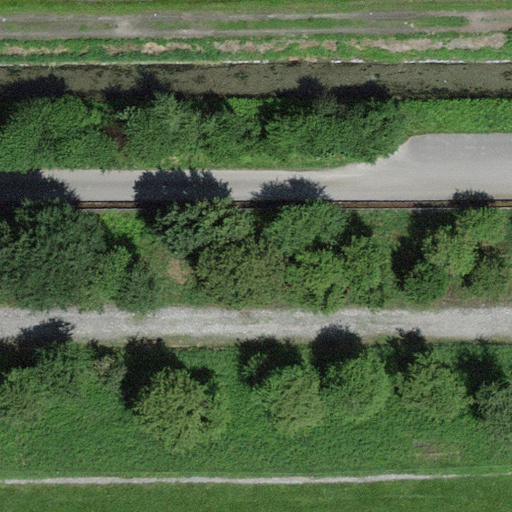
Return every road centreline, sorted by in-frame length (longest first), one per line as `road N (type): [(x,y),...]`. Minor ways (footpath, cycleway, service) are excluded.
road 1 (track): [(0,28),(511,15)]
road 2 (unclassified): [(0,191),(511,189)]
road 3 (track): [(0,330),(511,328)]
